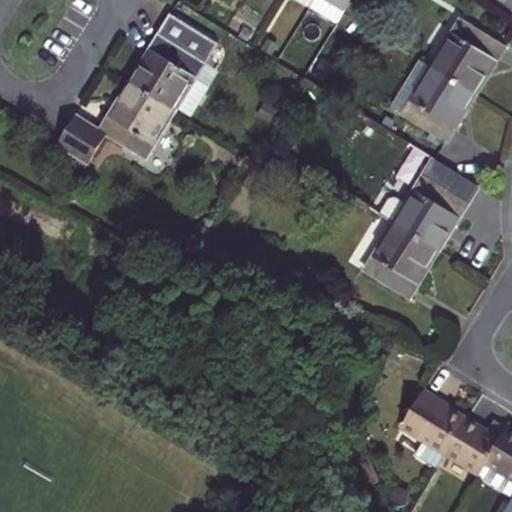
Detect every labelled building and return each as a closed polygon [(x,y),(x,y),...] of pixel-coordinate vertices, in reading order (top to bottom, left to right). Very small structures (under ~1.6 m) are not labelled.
[(336,27),(352,0),(318,0),(311,12),(336,27)] [(173,112),(176,108),(176,107),(189,86),(200,69),(216,43),(169,13),(155,35),(158,36),(141,63),(128,85),(173,112)] [(502,48),(461,22),(431,70),(473,95),(481,82),(502,48)] [(473,95),(431,70),(420,62),(391,110),(444,143),(456,123),(473,95)] [(176,108),(193,119),(217,80),(200,69),(189,86),(176,107),(176,108)] [(143,160),(173,112),(128,85),(111,114),(98,134),(73,118),(57,143),(53,148),(84,166),(104,137),(143,160)] [(378,216),(394,226),(438,252),(450,233),(467,206),(423,178),(406,206),(395,199),(388,200),(378,216)] [(426,272),(438,252),(394,226),(365,273),(409,298),(426,272)] [(393,431),(437,459),(458,424),(446,417),(441,413),(444,410),(417,393),(393,431)] [(437,459),(471,479),(498,435),(484,426),(477,436),(469,430),(458,424),(437,459)] [(470,482),(504,503),(511,490),(511,443),(509,441),(498,435),(471,479),(470,482)] [(511,511),(511,490),(504,503),(498,511),(511,511)]
